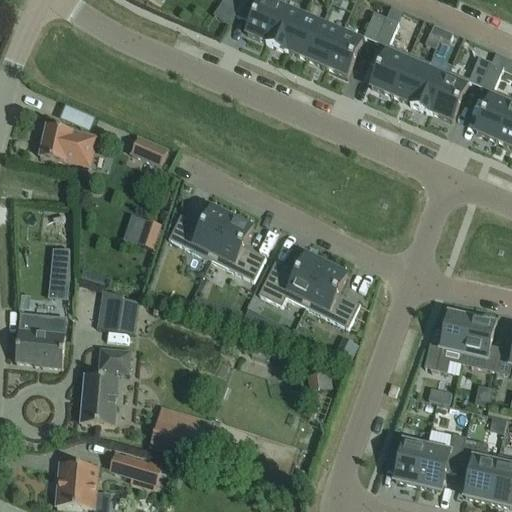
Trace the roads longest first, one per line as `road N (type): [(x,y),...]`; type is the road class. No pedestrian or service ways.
road 1 (residential): [(55,0),(118,37),(444,179)]
road 2 (residential): [(410,276),(183,161)]
road 3 (residential): [(333,503),(410,276)]
